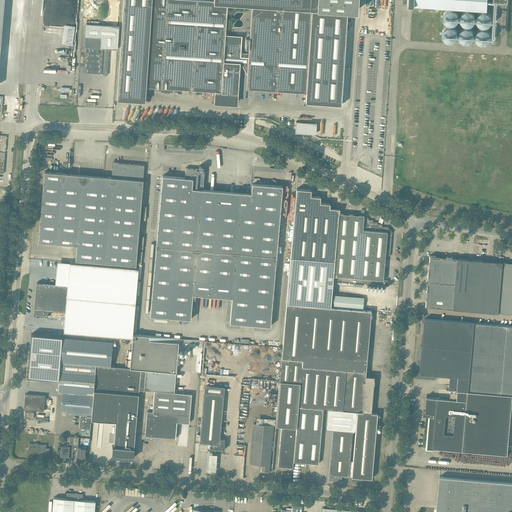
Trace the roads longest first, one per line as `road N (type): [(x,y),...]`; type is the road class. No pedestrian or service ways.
road 1 (unclassified): [(417,218),(255,141),(34,127)]
road 2 (unclassified): [(388,500),(0,465)]
road 3 (unclassified): [(0,465),(34,127)]
road 4 (unclassified): [(388,500),(417,218)]
road 5 (unknown): [(225,463),(224,385),(207,373),(195,383),(194,462)]
road 6 (unknown): [(20,265),(85,276),(94,304),(90,316),(73,323),(15,319)]
